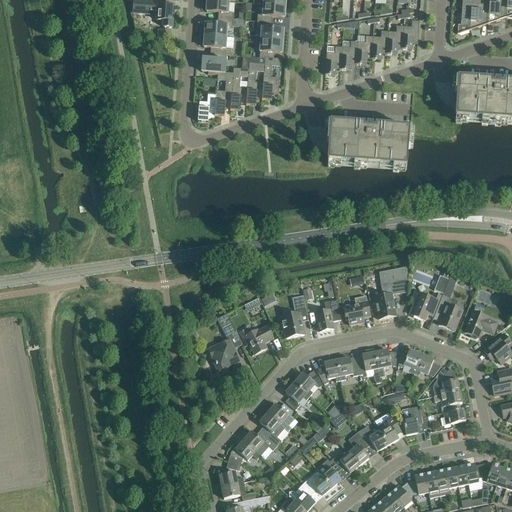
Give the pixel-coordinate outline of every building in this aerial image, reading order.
[(137,0),(133,0),(133,14),(157,15),(156,22),(163,22),(163,28),(172,29),(173,7),(158,6),(158,2),(137,0)] [(462,10),(489,12),(489,0),(489,5),(481,5),(480,0),(462,0),(462,1),(461,1),(460,7),(462,8),(462,10)] [(506,19),(507,0),(489,0),(489,12),(488,25),(489,24),(495,25),(495,22),(500,21),(500,20),(499,20),(500,17),(506,17),(506,18),(505,18),(506,19)] [(230,3),(207,1),(206,13),(215,13),(215,19),(213,19),(232,21),(233,14),(229,14),(230,3)] [(258,16),(257,23),(271,24),(272,18),(275,18),(284,19),(285,7),(263,5),(262,16),(258,16)] [(488,25),(489,12),(462,10),(460,26),(461,26),(461,25),(466,26),(468,31),(467,31),(468,32),(471,31),(477,31),(477,28),(482,27),(482,26),(481,26),(481,23),(488,23),(488,24),(487,24),(488,25)] [(232,27),(232,21),(213,19),(215,20),(214,25),(205,25),(204,36),(227,38),(228,27),(232,27)] [(403,28),(401,50),(412,51),(412,44),(417,45),(419,23),(412,22),(411,28),(403,28)] [(253,24),(252,29),(257,29),(261,30),(260,41),(282,42),(283,31),(274,30),(271,30),(271,24),(257,23),(257,24),(253,24)] [(401,50),(403,28),(396,27),(396,34),(387,33),(386,55),(396,56),(397,49),(401,50)] [(386,55),(387,33),(381,32),(381,39),(372,38),(371,60),(381,61),(381,54),(386,55)] [(210,55),(226,56),(230,56),(230,50),(226,49),(227,38),(204,36),(203,48),(213,49),(212,55),(210,55)] [(357,43),(355,65),(366,66),(366,60),(371,60),(372,38),(366,38),(365,44),(357,43)] [(259,52),(259,58),(265,59),(271,59),(272,53),(281,54),(282,42),(260,41),(259,52)] [(342,48),(340,70),(340,71),(350,71),(351,65),(355,65),(357,43),(350,43),(350,49),(342,48)] [(340,70),(342,48),(335,48),(335,54),(326,54),(325,76),(335,76),(336,70),(340,70)] [(225,63),(226,56),(210,55),(212,55),(212,61),(202,60),(201,73),(208,73),(207,75),(217,76),(217,74),(224,74),(225,63)] [(263,84),(261,100),(261,101),(268,102),(269,94),(278,95),(279,79),(271,78),(271,67),(280,68),(281,60),(271,59),(265,59),(264,65),(263,73),(263,84)] [(247,89),(246,105),(246,106),(253,107),(253,99),(261,100),(263,84),(255,83),(256,73),(263,73),(264,65),(249,64),(248,71),(248,79),(247,89)] [(233,70),(233,75),(232,81),(232,87),(231,99),(230,111),(230,112),(237,112),(237,105),(240,105),(246,105),(247,89),(239,89),(240,78),(248,79),(248,71),(233,70)] [(233,75),(224,74),(217,74),(217,76),(217,81),(225,82),(225,93),(216,92),(216,96),(214,117),(221,118),(222,110),(225,110),(230,111),(231,99),(232,87),(232,81),(233,75)] [(455,110),(455,120),(511,124),(511,84),(457,80),(456,100),(455,110)] [(214,112),(216,96),(208,95),(207,103),(199,103),(198,123),(208,124),(208,119),(214,119),(214,117),(214,112)] [(328,145),(327,164),(406,170),(409,130),(330,125),(328,145)] [(25,199),(21,168),(2,170),(6,202),(25,199)] [(407,294),(409,267),(379,273),(381,285),(383,297),(374,299),(378,321),(396,317),(392,296),(407,294)] [(450,276),(450,275),(445,273),(443,278),(439,276),(434,292),(443,295),(450,276)] [(443,296),(450,299),(458,278),(450,275),(450,276),(443,295),(443,296)] [(310,288),(302,290),(305,302),(313,300),(310,288)] [(432,300),(415,293),(412,301),(415,302),(410,315),(424,321),(429,308),(435,310),(439,301),(441,297),(435,295),(432,300)] [(450,299),(443,296),(440,302),(436,312),(443,314),(438,326),(454,333),(462,312),(447,306),(450,299)] [(303,297),(292,299),(294,312),(305,309),(303,297)] [(367,303),(366,297),(354,300),(355,305),(343,308),(345,319),(348,319),(349,327),(358,325),(358,323),(363,322),(363,318),(370,317),(368,307),(367,303)] [(341,321),(336,301),(324,304),(326,312),(315,314),(319,333),(334,330),(332,323),(341,321)] [(468,324),(464,334),(471,336),(471,339),(475,340),(477,339),(479,339),(482,331),(493,336),(497,326),(498,324),(487,320),(487,318),(473,313),(468,324)] [(295,315),(282,317),(284,330),(286,340),(304,336),(302,326),(301,323),(299,314),(295,315)] [(216,320),(225,338),(235,333),(226,315),(216,320)] [(246,330),(239,333),(243,341),(244,341),(245,343),(244,343),(245,344),(246,343),(246,345),(245,345),(246,347),(249,345),(250,347),(254,356),(267,350),(263,343),(272,339),(272,340),(273,340),(268,331),(267,327),(258,332),(257,331),(252,334),(251,334),(250,331),(246,330)] [(511,345),(504,335),(483,352),(488,358),(491,355),(501,366),(511,356),(511,355),(507,350),(511,345)] [(238,362),(228,342),(209,352),(218,372),(238,362)] [(379,351),(374,352),(375,354),(379,374),(379,379),(385,378),(384,373),(383,369),(390,368),(391,367),(395,368),(396,364),(397,354),(392,353),(388,354),(387,352),(381,353),(379,351)] [(414,375),(422,354),(418,353),(415,354),(409,351),(407,356),(405,355),(399,355),(398,365),(398,368),(403,369),(404,367),(411,369),(409,373),(414,375)] [(363,362),(357,363),(359,376),(366,375),(366,373),(373,371),(374,375),(373,377),(373,378),(373,380),(373,381),(374,381),(375,383),(376,384),(376,385),(380,384),(379,379),(379,374),(375,354),(374,352),(370,353),(368,356),(362,357),(363,362)] [(422,354),(414,375),(419,377),(420,373),(433,378),(441,368),(439,367),(432,364),(433,361),(427,359),(426,356),(422,354)] [(340,359),(336,360),(336,362),(341,382),(346,381),(345,377),(352,375),(352,378),(359,376),(357,363),(350,365),(349,359),(343,361),(340,359)] [(321,368),(316,371),(321,380),(324,385),(328,383),(328,380),(335,379),(336,383),(341,382),(336,362),(336,360),(332,361),(330,363),(324,365),(324,368),(321,368)] [(433,398),(459,393),(457,381),(456,381),(455,374),(450,371),(448,374),(442,369),(434,379),(437,381),(433,385),(432,387),(432,389),(433,391),(434,397),(433,398)] [(511,386),(511,370),(507,372),(497,374),(499,380),(496,380),(492,387),(494,397),(511,393),(511,387),(511,386)] [(294,384),(309,398),(313,394),(310,391),(314,386),(318,389),(322,387),(319,381),(314,372),(308,376),(306,378),(303,375),(294,384)] [(289,398),(285,403),(292,410),(295,412),(300,406),(298,404),(303,399),(306,402),(309,398),(294,384),(293,383),(289,386),(290,389),(285,394),(289,398)] [(459,393),(433,398),(434,404),(441,402),(442,408),(441,408),(442,415),(457,412),(456,412),(455,406),(462,404),(461,401),(462,399),(461,395),(460,394),(459,393)] [(388,397),(383,400),(387,407),(392,405),(391,403),(393,402),(391,396),(388,397)] [(511,404),(510,405),(500,407),(503,420),(506,419),(506,423),(511,424),(511,404)] [(266,413),(287,433),(291,429),(288,427),(294,421),(290,417),(294,413),(291,411),(284,405),(279,409),(275,406),(270,411),(269,410),(266,413)] [(421,418),(420,412),(419,408),(408,410),(401,411),(402,421),(404,427),(406,437),(418,434),(416,426),(422,425),(421,418)] [(457,412),(442,415),(443,415),(444,419),(440,420),(442,427),(444,429),(451,428),(450,425),(465,422),(463,410),(457,412)] [(263,428),(259,432),(276,447),(281,443),(276,439),(284,430),(287,433),(266,413),(263,417),(264,418),(259,424),(263,428)] [(342,415),(338,417),(344,424),(347,422),(342,415)] [(430,430),(427,417),(421,418),(422,425),(424,431),(430,430)] [(392,419),(376,428),(388,447),(398,440),(396,436),(401,433),(396,425),(392,419)] [(317,433),(324,426),(319,422),(318,424),(314,426),(314,425),(311,428),(317,433)] [(329,434),(323,427),(311,439),(316,445),(329,434)] [(377,453),(388,447),(376,428),(370,432),(367,427),(357,434),(368,448),(370,452),(374,449),(377,453)] [(244,437),(241,441),(260,457),(261,457),(263,454),(267,449),(268,448),(272,452),(276,448),(276,447),(259,432),(255,437),(251,433),(246,439),(244,437)] [(363,452),(368,448),(357,434),(348,441),(355,449),(349,454),(359,466),(369,459),(363,452)] [(301,437),(297,441),(304,446),(307,442),(301,437)] [(257,461),(260,457),(241,441),(238,444),(240,446),(236,450),(235,448),(231,453),(230,457),(229,457),(228,463),(241,466),(243,458),(247,462),(252,457),(257,461)] [(340,455),(332,461),(340,471),(342,475),(346,472),(349,475),(359,466),(349,454),(345,450),(340,455)] [(336,475),(340,471),(332,461),(329,463),(327,461),(316,470),(321,477),(331,489),(337,485),(337,486),(342,482),(336,475)] [(241,466),(228,463),(226,469),(236,472),(239,472),(241,466)] [(474,465),(464,467),(468,486),(478,484),(478,480),(482,479),(482,482),(482,483),(483,466),(475,467),(474,465)] [(482,483),(496,487),(502,469),(492,466),(491,468),(483,466),(482,483)] [(458,488),(468,486),(464,467),(454,469),(458,488)] [(448,490),(458,488),(454,469),(444,471),(448,490)] [(511,472),(502,469),(496,487),(506,490),(511,472)] [(444,471),(434,474),(439,498),(449,496),(448,490),(444,471)] [(218,484),(219,489),(243,484),(242,479),(236,480),(235,473),(219,476),(220,484),(218,484)] [(424,476),(429,500),(439,498),(434,474),(424,476)] [(415,482),(407,484),(413,496),(418,494),(418,496),(428,494),(429,500),(424,476),(414,478),(415,482)] [(312,477),(303,485),(312,494),(316,491),(322,497),(331,489),(321,477),(315,482),(312,477)] [(246,495),(243,484),(219,489),(220,493),(222,493),(224,501),(241,497),(243,503),(250,501),(256,500),(254,494),(246,495)] [(391,494),(403,509),(411,502),(409,500),(413,496),(407,484),(401,489),(399,488),(391,494)] [(315,497),(312,494),(303,485),(295,494),(293,492),(288,494),(289,497),(290,499),(304,511),(307,511),(315,504),(311,501),(315,497)] [(405,511),(403,509),(391,494),(383,501),(392,511),(405,511)] [(270,497),(256,500),(250,501),(243,503),(244,508),(226,511),(225,511),(249,511),(249,508),(251,507),(269,504),(270,497)] [(304,511),(290,499),(289,497),(288,498),(290,499),(282,509),(278,511),(304,511)] [(482,499),(471,501),(473,508),(481,506),(482,499)] [(392,511),(383,501),(376,507),(379,511),(392,511)] [(467,503),(461,504),(463,510),(473,508),(471,501),(467,502),(467,503)]
